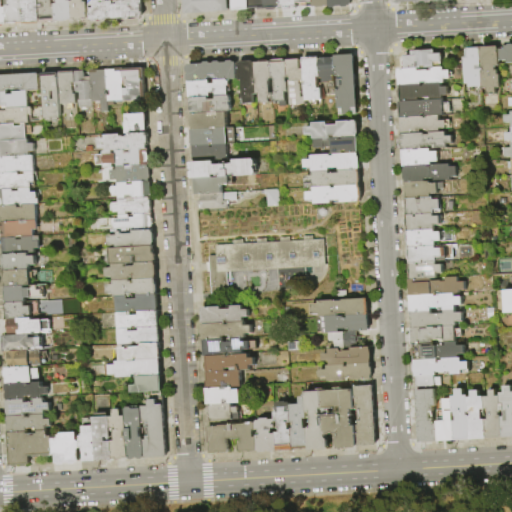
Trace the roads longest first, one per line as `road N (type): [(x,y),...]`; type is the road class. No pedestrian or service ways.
road 1 (secondary): [(511,463),(0,492)]
road 2 (residential): [(161,0),(189,482)]
road 3 (residential): [(373,29),(399,470)]
road 4 (residential): [(373,29),(0,50)]
road 5 (residential): [(511,21),(373,29)]
